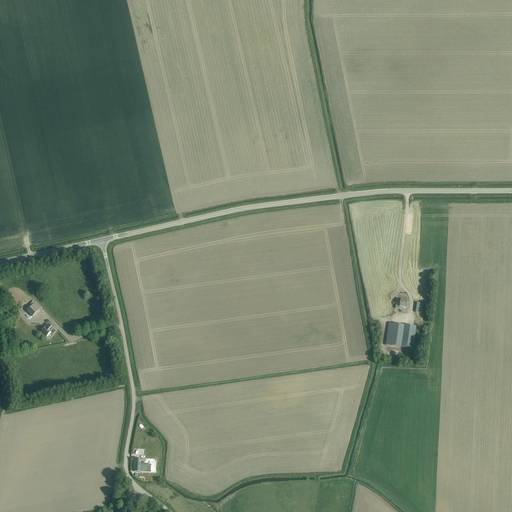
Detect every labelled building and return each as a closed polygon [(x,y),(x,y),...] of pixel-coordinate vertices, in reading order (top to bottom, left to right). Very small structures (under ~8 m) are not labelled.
[(397,300),(396,308),(403,309),(403,308),(407,308),(408,301),(400,300),(400,301),(397,300)] [(36,302),(27,311),(33,317),(42,308),(36,302)] [(385,345),(412,349),(416,327),(389,323),(385,345)] [(44,328),(41,332),(47,337),(47,336),(51,332),(53,335),(53,334),(56,331),(54,329),(48,324),(44,328)] [(145,464),(145,459),(135,459),(135,464),(134,472),(140,472),(141,464),(145,464)]
